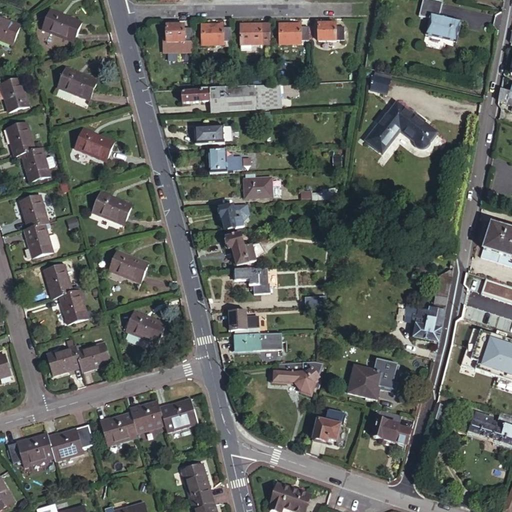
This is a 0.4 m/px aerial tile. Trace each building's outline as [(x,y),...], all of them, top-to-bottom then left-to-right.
[(438,16),(441,1),(436,0),(420,0),(416,16),(427,19),(424,35),(455,43),(460,22),(438,16)] [(82,22),(54,12),(47,33),(75,43),(82,22)] [(0,16),(0,41),(20,49),(29,28),(0,16)] [(319,24),(319,41),(337,41),(337,39),(344,39),(343,26),(337,27),(337,23),(319,24)] [(309,40),(309,27),(302,28),(301,24),(279,24),(280,44),(301,44),(302,39),(309,40)] [(231,41),(231,28),(223,28),(223,25),(202,25),(202,45),(223,45),(223,41),(231,41)] [(262,40),(270,40),(270,28),(262,28),(262,25),(239,25),(240,45),(262,44),(262,40)] [(167,38),(167,43),(184,43),(185,41),(192,41),(192,29),(184,29),(184,26),(167,26),(167,38)] [(184,43),(167,43),(164,43),(164,54),(193,53),(192,41),(185,41),(184,43)] [(99,83),(72,72),(64,92),(91,102),(99,83)] [(373,76),(369,90),(387,95),(390,81),(373,76)] [(30,81),(9,87),(16,115),(38,109),(30,81)] [(309,84),(278,85),(279,95),(288,95),(288,97),(353,94),(353,81),(309,84)] [(278,85),(270,86),(266,86),(267,87),(268,109),(280,108),(279,95),(278,85)] [(209,89),(210,91),(210,102),(211,115),(220,114),(220,111),(268,109),(267,87),(219,90),(219,88),(209,89)] [(501,90),(498,102),(511,106),(511,110),(511,93),(501,90)] [(183,104),(210,102),(210,91),(182,92),(183,104)] [(378,124),(365,142),(382,155),(400,132),(415,142),(415,144),(415,147),(417,148),(418,149),(421,151),(423,151),(425,151),(426,150),(428,149),(430,147),(431,144),(431,142),(438,134),(412,114),(411,116),(396,103),(379,125),(378,124)] [(262,113),(262,124),(270,124),(270,113),(262,113)] [(31,158),(44,154),(36,125),(15,131),(23,161),(31,158)] [(195,129),(196,146),(208,146),(224,144),(223,128),(223,127),(195,129)] [(223,128),(224,144),(234,144),(233,127),(223,128)] [(117,143),(90,133),(82,153),(109,164),(117,143)] [(225,151),(208,152),(209,174),(226,173),(226,171),(239,171),(239,158),(232,158),(232,154),(226,154),(225,151)] [(44,154),(31,158),(38,186),(60,180),(52,152),(44,154)] [(244,181),(245,199),(272,198),(271,179),(255,180),(245,180),(244,181)] [(312,195),(312,202),(336,200),(336,190),(328,191),(328,194),(312,195)] [(135,207),(108,196),(100,217),(127,228),(135,207)] [(37,233),(55,228),(58,227),(50,199),(29,204),(37,233)] [(219,210),(223,232),(242,229),(240,220),(233,221),(231,208),(219,210)] [(484,250),(511,258),(511,230),(492,224),(484,250)] [(37,233),(34,234),(42,262),(63,256),(55,228),(37,233)] [(229,253),(232,268),(252,264),(249,249),(241,251),(239,238),(224,241),(226,253),(229,253)] [(482,258),(511,268),(511,258),(484,250),(482,258)] [(152,263),(124,253),(117,274),(144,284),(152,263)] [(66,300),(81,296),(74,268),(53,274),(60,301),(66,300)] [(441,269),(433,308),(444,311),(446,304),(453,271),(441,269)] [(267,285),(267,270),(258,271),(258,274),(261,274),(261,284),(257,284),(257,286),(252,286),(252,296),(268,295),(268,285),(267,285)] [(258,271),(235,272),(235,282),(249,281),(249,286),(252,286),(257,286),(257,284),(261,284),(261,274),(258,274),(258,271)] [(81,296),(66,300),(74,328),(95,322),(88,294),(81,296)] [(305,298),(306,307),(325,306),(326,298),(305,298)] [(412,322),(416,323),(441,329),(444,311),(433,308),(416,305),(412,322)] [(235,332),(235,337),(260,336),(260,330),(246,330),(246,318),(245,312),(230,313),(230,332),(235,332)] [(260,318),(246,318),(246,330),(260,330),(260,318)] [(8,321),(2,322),(4,329),(10,327),(8,321)] [(169,330),(141,321),(134,340),(162,350),(169,330)] [(413,336),(438,342),(441,329),(416,323),(413,336)] [(282,335),(260,336),(261,350),(283,349),(282,335)] [(235,337),(235,352),(261,350),(260,336),(235,337)] [(83,355),(87,371),(89,375),(117,368),(111,347),(87,354),(83,355)] [(59,379),(87,371),(83,355),(81,350),(53,358),(59,379)] [(10,357),(0,359),(0,382),(17,378),(10,357)] [(281,364),(282,373),(292,373),(293,373),(304,373),(307,368),(318,376),(320,368),(315,362),(281,364)] [(355,366),(349,393),(376,400),(383,374),(355,366)] [(278,373),(278,385),(295,386),(303,393),(312,396),(315,387),(320,389),(322,384),(318,381),(319,380),(316,378),(318,376),(307,368),(304,373),(293,373),(292,373),(282,373),(278,373)] [(436,401),(433,414),(435,414),(434,417),(442,419),(446,404),(436,401)] [(193,403),(162,412),(167,429),(169,437),(200,428),(193,403)] [(132,413),(134,416),(139,437),(167,429),(162,412),(160,405),(132,413)] [(398,426),(401,416),(381,411),(379,421),(398,426)] [(327,413),(324,422),(343,429),(346,418),(327,413)] [(511,416),(501,413),(498,423),(488,419),(486,425),(473,421),(469,432),(511,447),(511,416)] [(486,425),(488,419),(489,418),(476,413),(473,421),(486,425)] [(139,437),(134,416),(102,425),(109,449),(140,440),(139,437)] [(398,426),(379,421),(378,420),(373,436),(393,442),(398,426)] [(318,421),(311,440),(322,444),(323,440),(337,445),(343,429),(324,422),(318,421)] [(411,430),(398,426),(393,442),(407,446),(411,430)] [(90,429),(79,432),(85,453),(96,450),(90,429)] [(79,432),(51,440),(56,461),(57,464),(86,456),(85,453),(79,432)] [(19,446),(24,465),(26,470),(56,461),(51,440),(50,437),(19,446)] [(24,465),(19,446),(9,448),(15,468),(24,465)] [(183,474),(193,508),(214,502),(205,467),(183,474)] [(0,511),(11,511),(18,508),(1,479),(0,479),(0,511)] [(279,486),(271,511),(272,511),(282,511),(283,508),(294,511),(306,511),(311,497),(279,486)] [(511,511),(511,498),(509,497),(502,511),(511,511)] [(193,508),(193,511),(217,511),(214,502),(193,508)]
